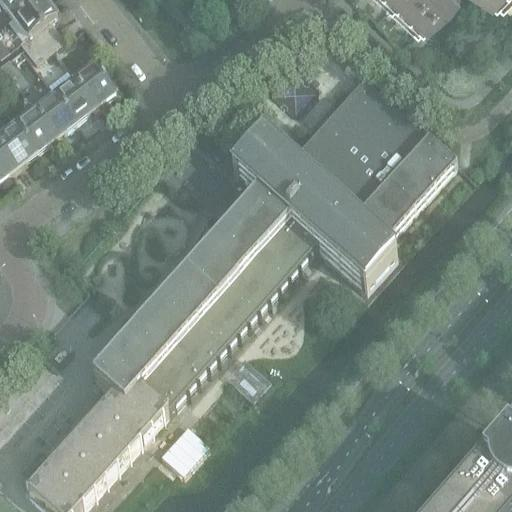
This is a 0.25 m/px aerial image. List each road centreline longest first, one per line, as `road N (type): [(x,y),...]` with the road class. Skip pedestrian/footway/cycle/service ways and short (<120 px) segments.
road 1 (tertiary): [(511,263),(298,511)]
road 2 (tertiary): [(344,511),(511,315)]
road 3 (residential): [(0,244),(176,109)]
road 4 (residential): [(176,109),(308,0)]
road 5 (residential): [(92,0),(176,109)]
